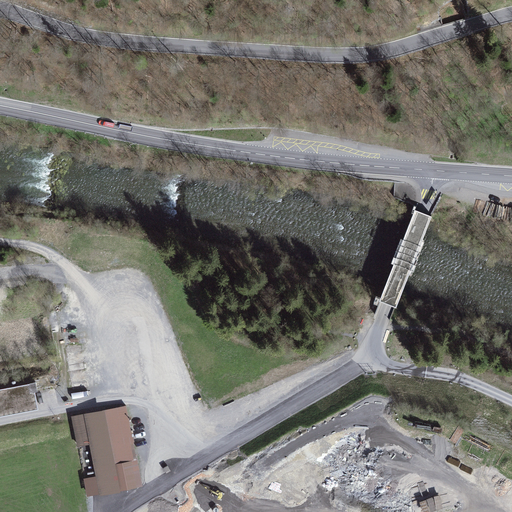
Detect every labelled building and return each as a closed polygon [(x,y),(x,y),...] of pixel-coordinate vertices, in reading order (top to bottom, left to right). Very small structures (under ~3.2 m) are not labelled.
[(125,361),(124,332),(108,333),(109,362),(125,361)] [(64,345),(72,389),(88,386),(79,342),(64,345)] [(0,388),(0,393),(1,396),(0,396),(0,414),(39,407),(33,382),(0,388)] [(134,402),(78,409),(88,486),(144,479),(134,402)] [(321,413),(303,423),(309,434),(327,423),(321,413)] [(174,457),(168,460),(171,465),(177,461),(174,457)]
